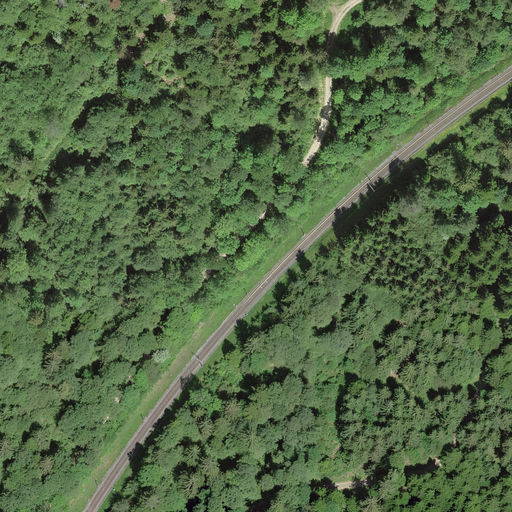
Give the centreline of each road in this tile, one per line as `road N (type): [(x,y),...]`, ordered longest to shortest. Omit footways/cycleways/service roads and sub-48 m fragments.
road 1 (track): [(43,511),(203,273),(311,155),(326,129),(330,37),(336,18),(357,0)]
road 2 (track): [(267,511),(286,481),(430,463),(511,339)]
road 3 (track): [(0,209),(91,104)]
